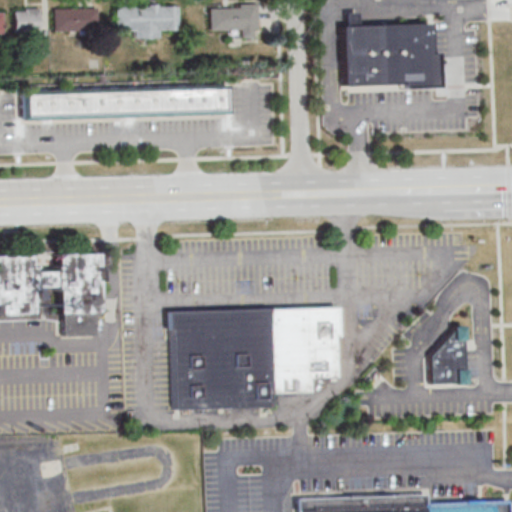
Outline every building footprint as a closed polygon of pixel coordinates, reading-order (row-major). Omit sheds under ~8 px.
[(207,8),(208,30),(238,29),(238,37),(250,37),(250,29),(255,28),(254,3),(236,3),(236,7),(207,8)] [(51,9),(51,30),(95,29),(94,7),(51,9)] [(113,8),(114,29),(175,28),(175,7),(113,8)] [(37,8),(12,8),(12,32),(37,32),(37,8)] [(354,25),(354,12),(342,12),(343,26),(336,26),(339,86),(396,84),(396,89),(434,88),(432,52),(428,52),(427,23),(354,25)] [(18,89),(18,119),(226,116),(226,85),(18,89)] [(0,315),(32,314),(31,287),(55,287),(55,314),(60,314),(61,336),(98,335),(97,252),(53,253),(53,271),(32,271),(31,254),(0,255),(0,315)] [(171,406),(272,405),(272,391),(309,390),(308,375),(336,375),(335,305),(170,308),(171,406)] [(426,383),(461,383),(461,325),(449,325),(449,336),(435,336),(435,351),(426,351),(426,383)] [(493,511),(493,500),(424,501),(424,491),(296,496),(296,511),(493,511)]
